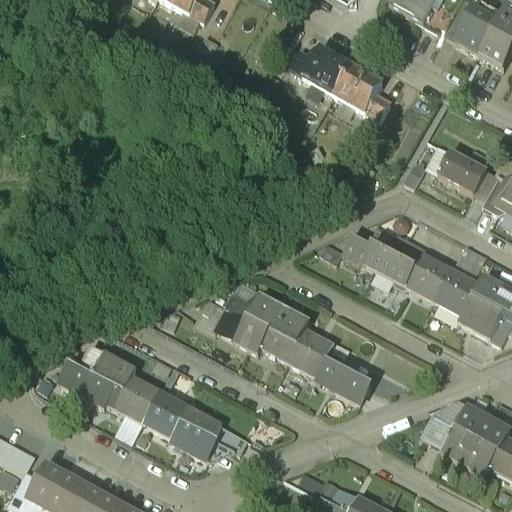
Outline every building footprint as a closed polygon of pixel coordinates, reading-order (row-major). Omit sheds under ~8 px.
[(159,0),(157,4),(189,22),(189,21),(203,29),(214,10),(200,2),(201,0),(159,0)] [(396,0),(389,13),(443,43),(455,22),(437,12),(443,0),(396,0)] [(498,27),(474,13),(454,49),(478,63),(498,27)] [(511,16),(506,13),(498,27),(478,63),(502,76),(511,57),(511,16)] [(204,43),(191,69),(203,75),(216,49),(204,43)] [(350,74),(319,56),(313,66),(299,58),(288,77),(302,85),(302,86),(333,104),(350,74)] [(382,92),(350,74),(333,104),(365,122),(365,121),(379,129),(390,110),(376,102),(382,92)] [(278,86),(269,81),(260,97),(269,102),(278,86)] [(487,178),(450,159),(438,183),(474,202),(487,178)] [(497,185),(482,213),(491,218),(506,190),(497,185)] [(511,192),(506,190),(491,218),(498,221),(506,219),(511,221),(511,192)] [(396,244),(377,233),(370,243),(389,255),(395,245),(396,244)] [(373,255),(351,244),(342,260),(365,272),(373,255)] [(450,279),(423,264),(425,260),(396,244),(395,245),(386,262),(443,294),(450,279)] [(386,262),(373,255),(365,272),(434,309),(434,308),(443,294),(386,262)] [(511,301),(491,290),(487,299),(450,279),(443,294),(470,309),(471,309),(472,308),(481,313),(482,312),(501,323),(511,328),(511,301)] [(470,309),(443,294),(434,308),(461,323),(458,330),(489,347),(501,325),(500,324),(471,309),(470,309)] [(254,314),(232,302),(226,316),(245,327),(247,328),(254,314)] [(276,317),(259,308),(261,305),(259,304),(254,314),(247,328),(296,354),(304,339),(308,330),(278,314),(276,317)] [(501,325),(489,347),(500,353),(508,340),(511,342),(511,328),(501,323),(500,324),(501,325)] [(247,328),(245,327),(234,348),(258,361),(261,355),(288,369),(296,354),(247,328)] [(333,355),(304,339),(296,354),(325,369),(331,359),(333,355)] [(369,393),(346,381),(346,380),(335,374),(325,369),(296,354),(288,369),(336,394),(334,399),(359,412),(369,393)] [(92,356),(80,378),(91,384),(103,362),(92,356)] [(344,366),(331,359),(325,369),(335,374),(338,369),(341,371),(344,366)] [(135,379),(103,362),(91,384),(151,415),(159,401),(131,386),(135,379)] [(80,378),(69,372),(59,391),(103,414),(104,410),(143,430),(151,415),(91,384),(80,378)] [(163,392),(159,401),(164,404),(169,395),(163,392)] [(164,404),(159,401),(151,415),(180,430),(187,417),(164,404)] [(180,430),(151,415),(143,430),(172,447),(171,449),(188,459),(198,440),(180,430)] [(219,433),(187,417),(180,430),(198,440),(213,447),(219,433)] [(454,438),(435,428),(425,447),(443,457),(454,438)] [(482,440),(471,434),(466,445),(476,451),(477,450),(482,440)] [(511,450),(485,436),(482,440),(477,450),(511,469),(511,450)] [(466,445),(454,438),(443,457),(442,461),(485,484),(489,475),(511,487),(511,469),(477,450),(476,451),(466,445)] [(213,447),(198,440),(188,459),(207,470),(218,450),(213,447)] [(4,446),(0,452),(0,470),(3,472),(14,452),(4,446)] [(14,452),(3,472),(13,478),(24,458),(14,452)] [(24,458),(13,478),(24,484),(26,479),(35,463),(24,458)] [(37,485),(25,506),(26,506),(36,511),(48,511),(65,482),(44,471),(37,485)] [(24,484),(9,511),(11,511),(23,511),(26,506),(25,506),(37,485),(26,479),(24,484)] [(65,482),(48,511),(73,511),(84,493),(65,482)] [(84,493),(73,511),(99,511),(104,503),(84,493)] [(354,511),(355,510),(340,502),(337,507),(341,509),(339,511),(354,511)] [(120,511),(104,503),(99,511),(120,511)]
